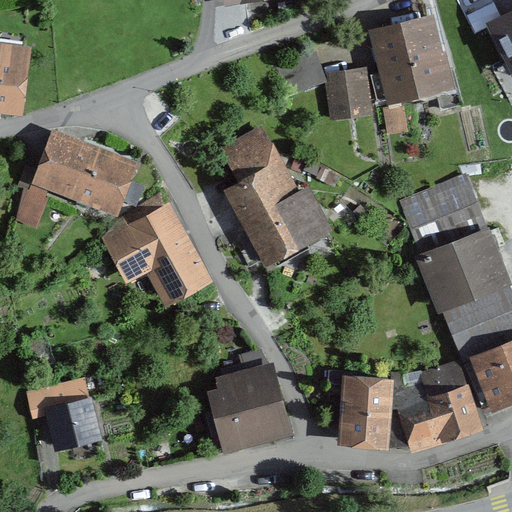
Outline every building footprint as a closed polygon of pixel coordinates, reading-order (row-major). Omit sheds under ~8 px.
[(511,11),(487,24),(511,72),(511,11)] [(436,84),(443,108),(486,97),(473,46),(443,53),(438,35),(433,36),(429,20),(382,31),(397,93),(436,84)] [(276,65),(286,95),(321,82),(311,52),(276,65)] [(0,98),(15,100),(21,57),(0,54),(0,98)] [(353,115),(360,162),(377,160),(368,98),(365,98),(361,73),(328,78),(341,168),(358,165),(351,115),(353,115)] [(232,234),(250,266),(322,225),(305,194),(294,199),(286,185),(288,184),(260,132),(228,149),(245,181),(233,187),(253,222),(232,234)] [(34,223),(50,181),(113,205),(129,164),(54,136),(33,192),(27,190),(20,217),(34,223)] [(421,256),(485,231),(462,173),(399,200),(408,223),(421,256)] [(174,302),(189,298),(210,288),(182,240),(177,243),(151,197),(119,220),(105,234),(125,270),(149,257),(174,302)] [(421,256),(440,305),(505,280),(485,231),(421,256)] [(463,363),(511,342),(511,297),(505,280),(440,305),(463,363)] [(482,408),(511,395),(511,342),(463,363),(482,408)] [(209,412),(218,446),(284,428),(264,353),(243,359),(247,373),(224,380),(227,389),(220,391),(218,401),(220,409),(209,412)] [(426,373),(434,395),(402,406),(403,386),(391,386),(388,445),(477,420),(466,390),(458,393),(457,388),(464,386),(456,363),(426,373)] [(349,401),(346,435),(384,437),(389,378),(352,375),(352,371),(329,369),(326,399),(349,401)] [(54,388),(57,403),(87,395),(83,381),(54,388)] [(49,410),(58,444),(97,434),(88,400),(49,410)]
